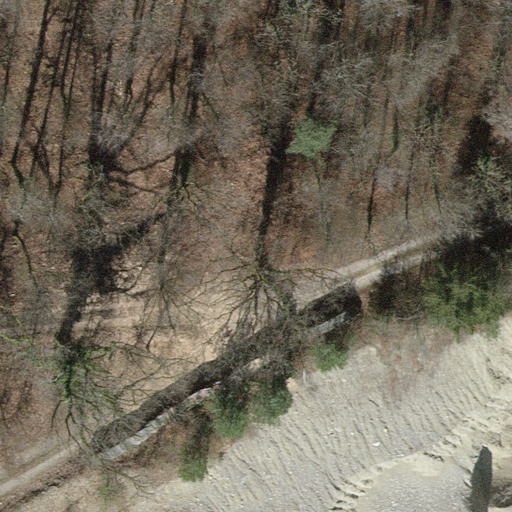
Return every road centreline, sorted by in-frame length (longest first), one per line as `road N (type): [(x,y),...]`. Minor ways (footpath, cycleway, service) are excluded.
road 1 (track): [(511,222),(397,268),(174,315),(0,326)]
road 2 (track): [(397,268),(0,480)]
road 3 (track): [(174,315),(19,0)]
